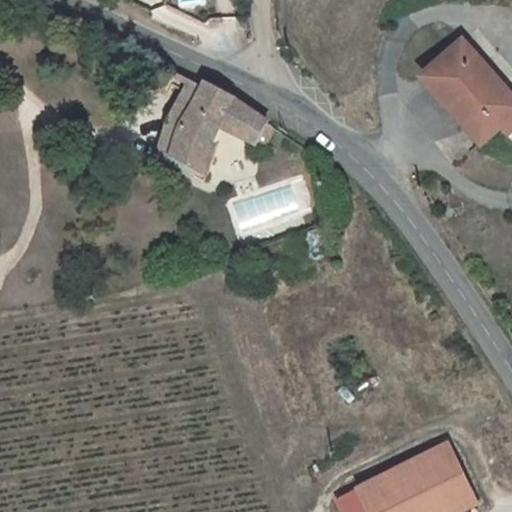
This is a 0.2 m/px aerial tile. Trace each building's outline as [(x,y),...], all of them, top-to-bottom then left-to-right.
[(509,125),(511,122),(511,90),(468,43),(429,78),(489,144),(509,125)] [(199,87),(169,155),(199,171),(217,129),(266,152),(279,127),(185,69),(181,79),(199,87)] [(199,87),(181,79),(154,148),(169,155),(199,87)] [(324,226),(251,251),(264,290),(338,264),(324,226)] [(456,511),(466,507),(438,444),(345,489),(356,511),(456,511)]
